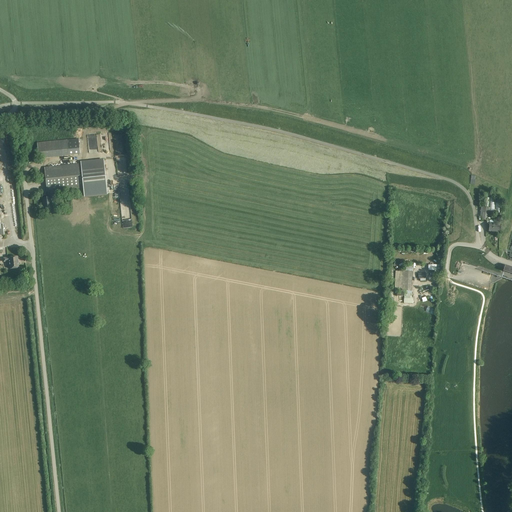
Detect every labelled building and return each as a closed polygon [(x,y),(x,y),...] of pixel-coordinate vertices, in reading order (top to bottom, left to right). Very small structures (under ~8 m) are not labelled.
[(79,154),(78,139),(37,143),(39,158),(79,154)] [(49,167),(45,168),(47,192),(56,191),(84,188),(84,196),(107,194),(104,160),(81,162),(81,164),(49,167)] [(48,198),(43,198),(44,209),(51,209),(50,199),(57,198),(56,191),(47,192),(48,198)] [(121,197),(122,227),(132,226),(131,211),(127,211),(126,208),(127,208),(127,204),(128,204),(127,197),(121,197)] [(490,224),(489,231),(498,232),(500,222),(495,221),(494,224),(490,224)] [(19,268),(18,257),(4,258),(4,262),(10,261),(10,269),(19,268)] [(405,271),(395,271),(395,290),(399,291),(399,293),(404,293),(404,303),(413,304),(413,299),(412,299),(413,266),(405,265),(405,271)] [(427,306),(425,311),(434,315),(436,309),(427,306)]
